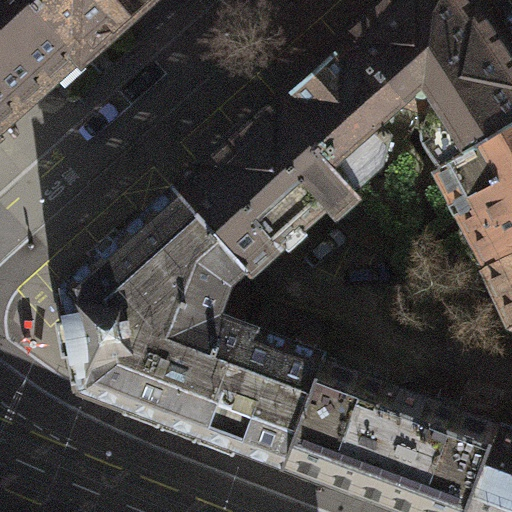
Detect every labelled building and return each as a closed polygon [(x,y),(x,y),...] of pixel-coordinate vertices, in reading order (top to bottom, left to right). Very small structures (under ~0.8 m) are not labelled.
[(0,0),(0,125),(81,53),(32,0),(0,0)] [(32,0),(81,53),(112,26),(117,32),(153,0),(32,0)] [(382,0),(339,39),(398,108),(423,113),(419,128),(421,143),(435,161),(511,121),(511,60),(473,0),(382,0)] [(339,39),(274,98),(356,189),(382,166),(388,132),(380,123),(398,108),(339,39)] [(185,178),(173,189),(243,267),(248,272),(259,262),(321,206),(334,221),(362,195),(356,189),(274,98),(185,178)] [(511,121),(435,161),(490,266),(511,254),(511,121)] [(77,352),(83,385),(283,463),(322,358),(337,320),(265,292),(252,327),(216,314),(226,283),(243,267),(173,189),(64,283),(71,321),(56,324),(63,354),(77,352)] [(511,254),(490,266),(484,268),(511,322),(511,254)] [(283,463),(412,511),(463,511),(497,424),(322,358),(283,463)] [(463,511),(511,511),(511,429),(497,424),(463,511)]
